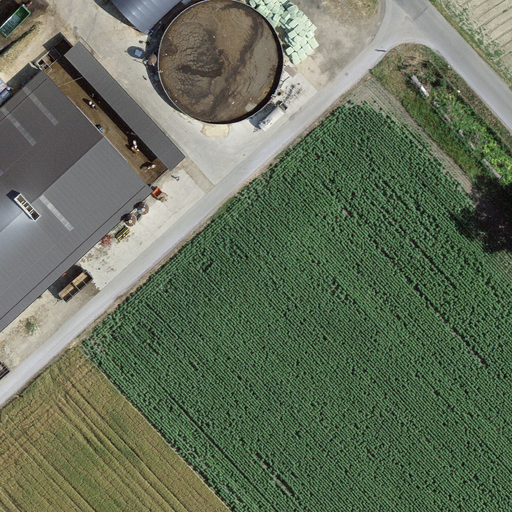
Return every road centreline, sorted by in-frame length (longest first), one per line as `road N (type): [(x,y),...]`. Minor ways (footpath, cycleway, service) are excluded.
road 1 (track): [(423,7),(0,390)]
road 2 (tertiary): [(511,104),(416,0)]
